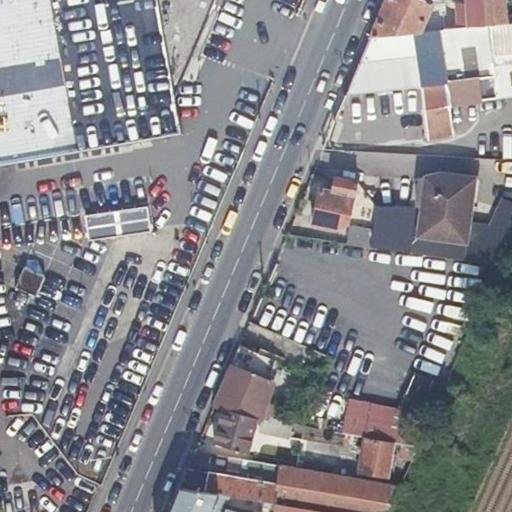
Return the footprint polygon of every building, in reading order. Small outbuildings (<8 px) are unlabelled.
[(170,99),(212,0),(0,0),(0,161),(175,131),(170,99)] [(420,31),(434,3),(427,0),(385,0),(382,10),(370,37),(420,31)] [(470,0),(481,0),(485,23),(505,21),(501,0),(427,0),(434,3),(464,1),(470,0)] [(470,0),(464,1),(466,13),(467,26),(485,23),(481,0),(470,0)] [(464,1),(434,3),(420,31),(467,26),(466,13),(464,1)] [(420,31),(370,37),(369,39),(346,95),(379,91),(422,84),(429,136),(449,133),(448,126),(451,126),(450,118),(447,119),(444,98),(476,93),(474,77),(490,75),(489,63),(511,59),(511,20),(505,21),(485,23),(467,26),(420,31)] [(383,200),(378,244),(463,254),(474,175),(440,170),(427,173),(422,204),(383,200)] [(321,188),(317,206),(313,224),(339,229),(350,220),(360,178),(338,174),(335,191),(321,188)] [(484,232),(502,240),(511,216),(511,215),(494,208),(484,232)] [(418,395),(435,403),(499,258),(478,256),(418,395)] [(14,289),(35,297),(43,277),(23,268),(14,289)] [(234,365),(230,375),(253,379),(255,368),(234,365)] [(267,407),(273,409),(278,410),(280,403),(269,400),(270,395),(265,393),(271,371),(255,368),(253,379),(230,375),(223,391),(216,408),(227,411),(260,419),(264,420),(267,407)] [(409,415),(426,423),(435,403),(418,395),(413,407),(409,415)] [(409,415),(413,407),(351,397),(346,431),(367,434),(395,438),(402,439),(410,440),(418,441),(426,423),(409,415)] [(251,452),(260,419),(227,411),(218,443),(251,452)] [(272,418),(272,422),(270,433),(291,436),(294,423),(272,418)] [(318,427),(327,429),(329,419),(318,418),(318,427)] [(262,431),(270,433),(272,422),(264,420),(262,431)] [(366,443),(365,450),(364,469),(391,471),(395,438),(367,434),(366,443)] [(418,441),(410,440),(402,439),(401,453),(412,455),(418,441)] [(231,468),(264,472),(266,461),(232,456),(231,468)] [(269,501),(351,511),(387,511),(401,480),(266,461),(264,472),(263,479),(190,469),(181,490),(224,496),(250,499),(266,501),(269,501)] [(35,482),(3,488),(7,511),(10,511),(39,507),(35,482)] [(252,511),(222,504),(224,496),(181,490),(172,511),(252,511)] [(351,511),(269,501),(267,510),(271,511),(270,511),(351,511)]
